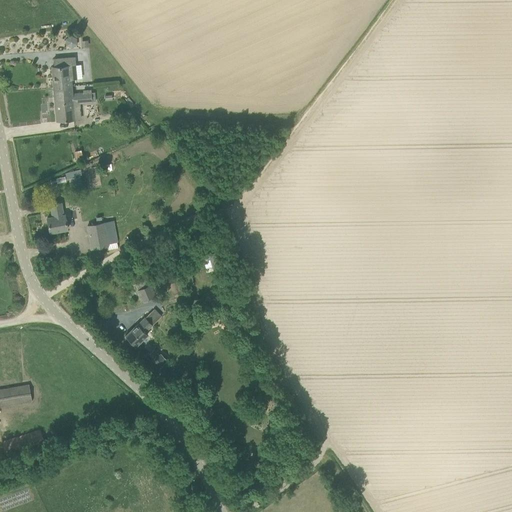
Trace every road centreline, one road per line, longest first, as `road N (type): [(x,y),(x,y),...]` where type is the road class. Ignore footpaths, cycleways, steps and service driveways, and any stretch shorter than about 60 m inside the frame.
road 1 (tertiary): [(220,511),(170,418),(38,298),(0,144)]
road 2 (track): [(319,451),(306,441),(267,357),(219,203)]
road 3 (track): [(219,203),(255,174),(390,0)]
road 4 (track): [(24,325),(38,298),(219,203)]
